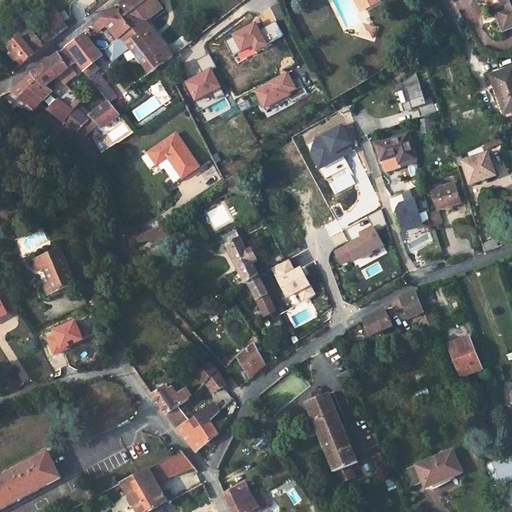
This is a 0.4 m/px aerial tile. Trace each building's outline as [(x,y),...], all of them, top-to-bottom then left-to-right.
[(20,37),(7,48),(11,53),(9,55),(13,61),(16,58),(18,60),(22,65),(69,29),(51,0),(44,0),(52,13),(43,18),(49,29),(27,45),(20,37)] [(132,13),(126,18),(141,37),(162,65),(173,57),(148,23),(164,10),(156,0),(149,0),(136,10),(132,13)] [(128,0),(136,10),(149,0),(128,0)] [(361,0),(355,0),(358,11),(364,9),(361,0)] [(361,0),(364,9),(378,4),(376,0),(361,0)] [(511,0),(504,0),(508,11),(501,13),(508,33),(511,31),(511,0)] [(124,3),(118,8),(126,18),(132,13),(124,3)] [(118,8),(93,26),(101,37),(105,34),(110,31),(115,37),(118,34),(128,47),(129,46),(141,37),(126,18),(118,8)] [(110,40),(115,37),(110,31),(105,34),(110,40)] [(83,36),(75,42),(96,63),(104,56),(95,48),(83,36)] [(141,37),(129,46),(152,73),(162,65),(141,37)] [(75,42),(68,48),(79,61),(112,103),(119,98),(97,70),(99,69),(95,64),(96,63),(75,42)] [(100,44),(95,48),(104,56),(109,62),(113,58),(100,44)] [(68,48),(59,54),(70,69),(79,61),(68,48)] [(59,54),(46,64),(59,77),(66,83),(67,85),(77,77),(70,69),(59,54)] [(36,72),(30,78),(46,96),(54,89),(50,85),(59,77),(46,64),(36,72)] [(511,70),(489,79),(502,119),(511,115),(511,70)] [(416,73),(401,84),(404,91),(406,90),(410,101),(401,104),(404,112),(418,108),(421,117),(436,112),(432,98),(425,100),(416,73)] [(30,78),(11,94),(26,107),(25,113),(34,114),(46,96),(30,78)] [(73,90),(53,116),(65,124),(77,108),(83,100),(73,90)] [(112,103),(91,119),(102,130),(122,115),(112,103)] [(77,108),(65,124),(70,127),(83,115),(77,108)] [(83,115),(70,127),(84,136),(85,138),(95,128),(83,115)] [(91,138),(102,157),(103,157),(113,150),(102,130),(91,138)] [(410,135),(377,146),(388,174),(403,169),(403,166),(418,161),(410,135)] [(175,138),(148,157),(156,169),(167,162),(181,182),(198,172),(175,138)] [(488,155),(461,164),(470,187),(496,178),(488,155)] [(156,169),(148,157),(143,160),(142,164),(148,172),(151,173),(156,169)] [(272,162),(275,171),(278,176),(272,179),(277,191),(294,183),(283,157),(272,162)] [(418,161),(403,166),(403,169),(419,163),(418,161)] [(254,195),(244,174),(238,177),(249,198),(254,195)] [(227,182),(233,194),(249,198),(238,177),(227,182)] [(441,187),(430,190),(437,212),(461,204),(454,185),(442,190),(441,187)] [(424,227),(416,202),(422,200),(418,189),(404,195),(407,205),(401,207),(398,212),(405,234),(424,227)] [(309,197),(286,206),(295,227),(317,218),(309,197)] [(441,227),(437,212),(431,215),(435,229),(441,227)] [(170,225),(154,230),(157,241),(173,236),(170,225)] [(238,231),(224,238),(228,246),(242,239),(238,231)] [(147,232),(127,237),(134,249),(152,242),(147,232)] [(242,239),(228,246),(247,283),(248,282),(260,277),(254,266),(255,266),(254,263),(249,252),(242,239)] [(254,250),(249,252),(254,263),(259,260),(254,250)] [(62,254),(41,265),(47,276),(55,292),(75,282),(70,272),(62,254)] [(34,268),(40,280),(47,276),(41,265),(34,268)] [(260,277),(248,282),(266,317),(277,311),(260,277)] [(75,282),(55,292),(58,297),(78,287),(75,282)] [(55,292),(48,295),(51,301),(58,297),(55,292)] [(414,293),(401,300),(409,320),(422,314),(414,293)] [(387,313),(363,323),(370,337),(393,327),(387,313)] [(469,339),(450,348),(463,380),(483,371),(469,339)] [(256,345),(238,358),(249,376),(265,360),(256,345)] [(211,365),(194,374),(203,386),(209,379),(218,369),(211,365)] [(218,369),(209,379),(218,391),(227,384),(218,369)] [(168,385),(152,395),(168,415),(188,401),(193,397),(187,388),(179,396),(173,387),(172,388),(170,386),(169,386),(168,385)] [(329,394),(307,403),(337,472),(358,463),(329,394)] [(188,401),(168,415),(178,427),(187,420),(197,412),(188,401)] [(209,401),(200,409),(206,418),(216,409),(209,401)] [(197,412),(187,420),(194,429),(206,418),(200,409),(197,412)] [(194,429),(184,437),(197,452),(217,431),(206,418),(194,429)] [(178,427),(176,429),(184,437),(194,429),(187,420),(178,427)] [(455,449),(409,469),(417,486),(426,481),(429,487),(465,472),(455,449)] [(182,450),(117,486),(119,489),(121,488),(135,511),(153,511),(156,511),(159,509),(167,505),(168,504),(156,484),(196,470),(182,450)] [(511,450),(490,459),(499,483),(511,477),(511,450)] [(47,452),(0,476),(0,510),(62,478),(47,452)] [(239,487),(226,496),(233,510),(253,499),(252,498),(246,482),(239,487)] [(238,484),(224,493),(226,496),(239,487),(238,484)] [(114,487),(104,493),(108,498),(117,492),(114,487)] [(254,497),(252,498),(253,499),(233,510),(233,511),(252,511),(260,508),(254,497)]
